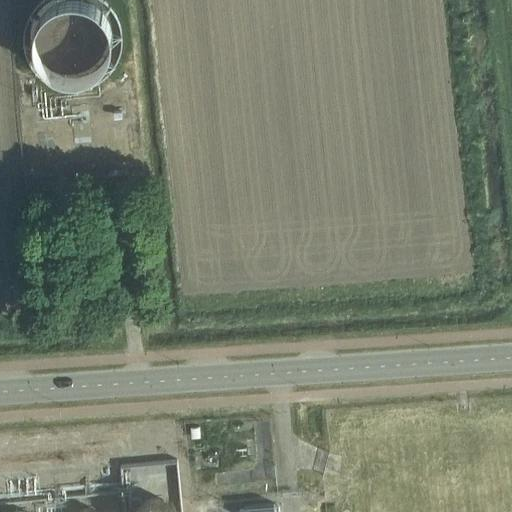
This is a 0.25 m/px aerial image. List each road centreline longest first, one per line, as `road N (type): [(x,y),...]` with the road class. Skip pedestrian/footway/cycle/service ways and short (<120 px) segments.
road 1 (tertiary): [(0,393),(277,373)]
road 2 (tertiary): [(277,373),(511,357)]
road 3 (unclassified): [(291,511),(277,373)]
